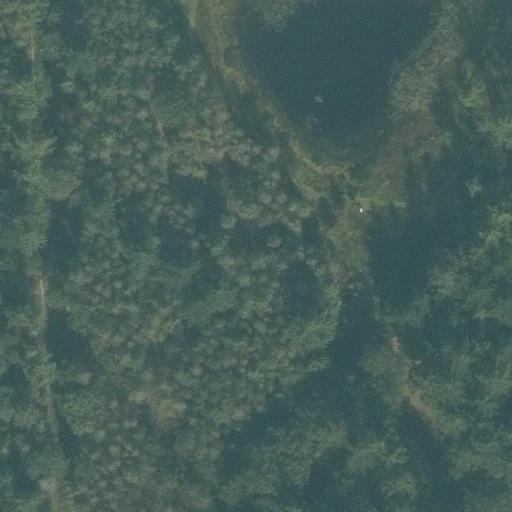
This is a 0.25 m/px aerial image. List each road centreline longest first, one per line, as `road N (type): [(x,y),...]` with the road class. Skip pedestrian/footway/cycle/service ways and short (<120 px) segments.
road 1 (track): [(32,0),(67,511)]
road 2 (track): [(205,511),(56,352)]
